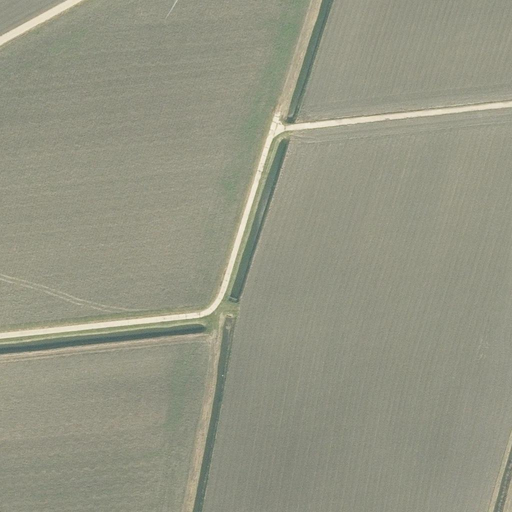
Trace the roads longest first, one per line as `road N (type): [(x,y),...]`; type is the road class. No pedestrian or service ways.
road 1 (track): [(0,336),(209,310),(277,113)]
road 2 (track): [(272,129),(511,104)]
